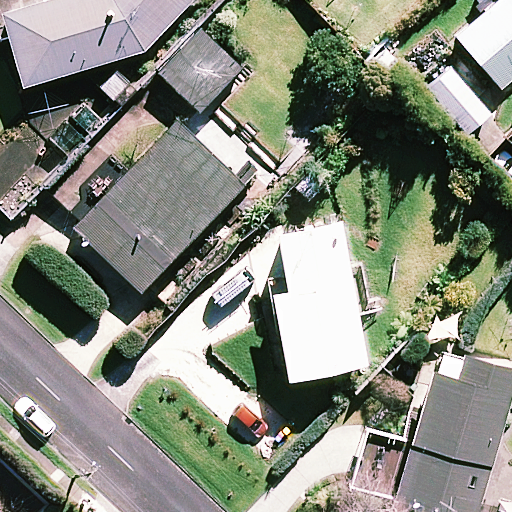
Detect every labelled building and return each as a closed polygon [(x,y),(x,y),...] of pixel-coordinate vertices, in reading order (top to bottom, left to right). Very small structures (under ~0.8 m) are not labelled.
[(191,0),(29,0),(1,8),(22,81),(143,49),(191,0)] [(511,78),(511,0),(494,0),(456,35),(502,87),(511,78)] [(240,67),(196,26),(156,69),(200,110),(240,67)] [(489,113),(449,64),(425,84),(466,133),(489,113)] [(206,147),(178,119),(74,225),(139,289),(258,167),(222,132),(206,147)] [(366,362),(338,217),(277,229),(287,281),(271,284),(289,377),(366,362)] [(476,511),(511,386),(511,367),(437,347),(390,511),(476,511)]
